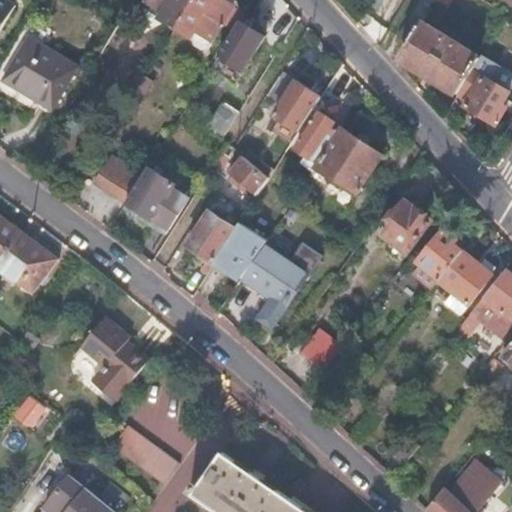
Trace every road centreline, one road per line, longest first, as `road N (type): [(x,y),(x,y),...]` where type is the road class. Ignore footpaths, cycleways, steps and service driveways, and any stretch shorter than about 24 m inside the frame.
road 1 (residential): [(0,174),(207,334),(401,511)]
road 2 (residential): [(494,199),(313,0)]
